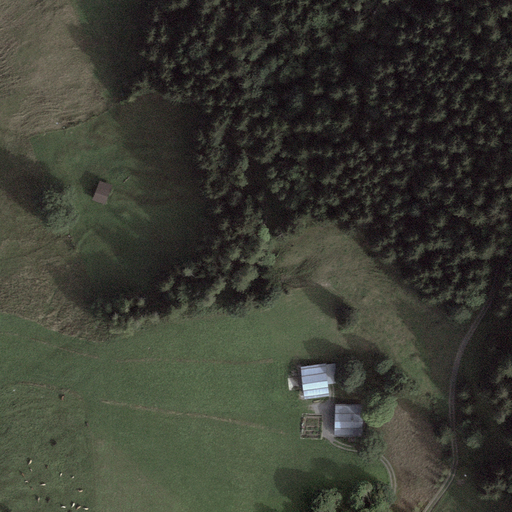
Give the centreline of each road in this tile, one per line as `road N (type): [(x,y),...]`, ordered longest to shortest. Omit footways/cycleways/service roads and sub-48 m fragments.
road 1 (track): [(430,511),(458,462),(457,372),(511,257)]
road 2 (track): [(442,492),(418,510),(406,507),(389,460),(326,437),(316,408)]
